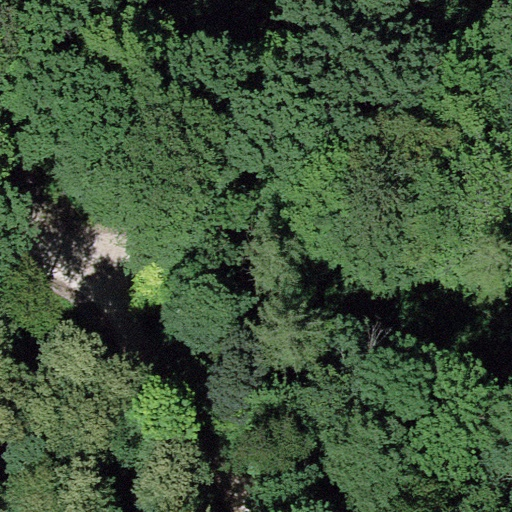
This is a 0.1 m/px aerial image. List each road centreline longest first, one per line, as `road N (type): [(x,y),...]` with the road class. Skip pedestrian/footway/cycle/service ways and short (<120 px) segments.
road 1 (track): [(248,511),(163,378),(47,248),(0,60)]
road 2 (track): [(0,245),(221,241),(511,250)]
